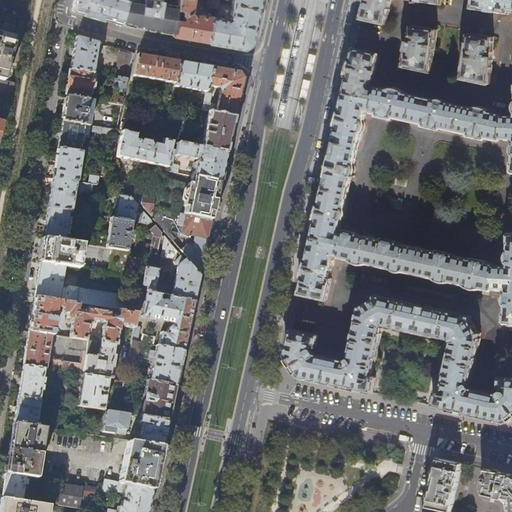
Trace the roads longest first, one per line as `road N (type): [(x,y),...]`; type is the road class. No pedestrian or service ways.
road 1 (primary): [(270,66),(178,511)]
road 2 (primary): [(246,392),(337,0)]
road 3 (residential): [(61,19),(0,415)]
road 4 (residential): [(61,19),(270,66)]
road 5 (residential): [(246,392),(427,430)]
road 6 (primary): [(218,511),(246,392)]
